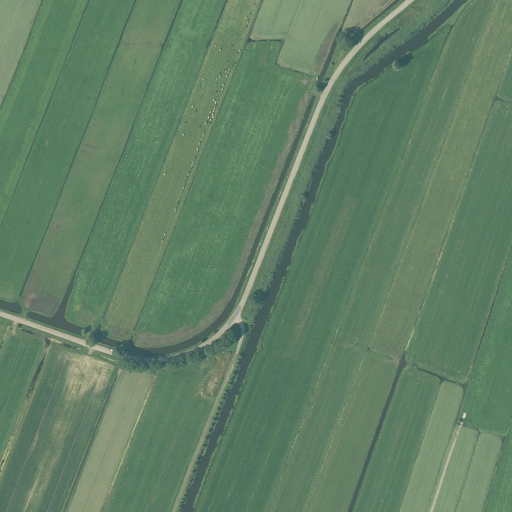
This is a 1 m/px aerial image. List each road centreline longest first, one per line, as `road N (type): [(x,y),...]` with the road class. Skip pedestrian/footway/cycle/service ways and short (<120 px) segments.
road 1 (unclassified): [(0,314),(148,361),(210,341),(237,315),(332,81),(411,0)]
road 2 (track): [(173,511),(241,341),(237,315)]
road 3 (track): [(69,511),(128,358)]
